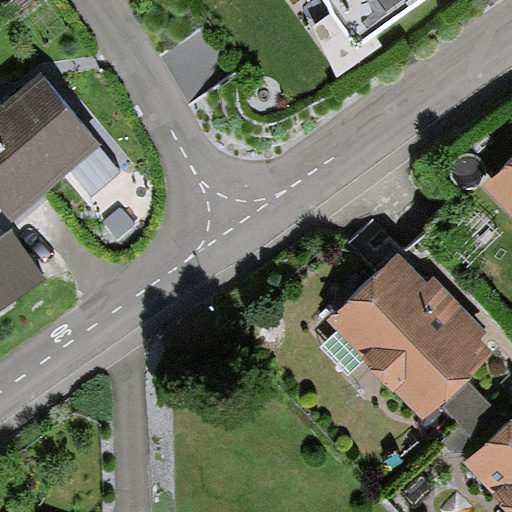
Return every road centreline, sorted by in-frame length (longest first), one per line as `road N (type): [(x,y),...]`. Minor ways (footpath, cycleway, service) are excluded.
road 1 (residential): [(511,28),(231,229)]
road 2 (residential): [(0,390),(231,229)]
road 3 (unclassified): [(231,229),(102,0)]
